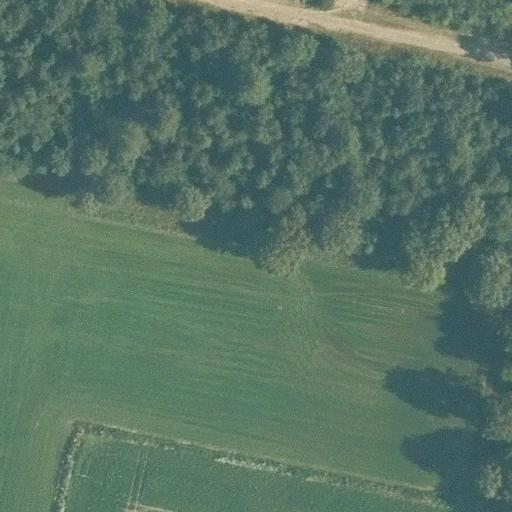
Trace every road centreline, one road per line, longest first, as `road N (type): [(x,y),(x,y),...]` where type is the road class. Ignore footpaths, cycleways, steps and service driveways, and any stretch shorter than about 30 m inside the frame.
road 1 (track): [(511,279),(468,498)]
road 2 (track): [(511,60),(335,26)]
road 3 (track): [(335,26),(215,0)]
